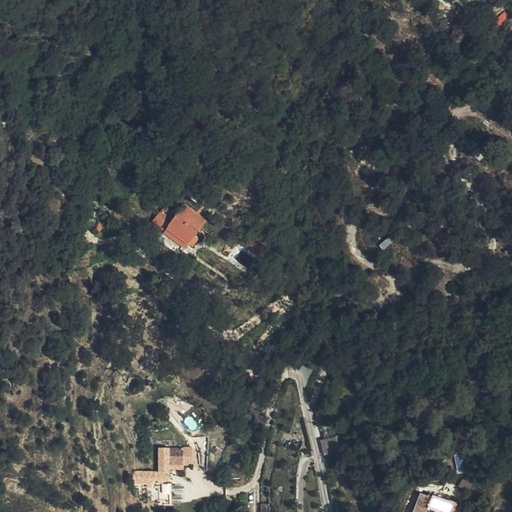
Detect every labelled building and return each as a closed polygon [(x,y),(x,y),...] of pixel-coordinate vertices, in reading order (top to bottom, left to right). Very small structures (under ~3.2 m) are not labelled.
[(500,26),(509,16),(504,11),(495,21),(500,26)] [(178,215),(175,221),(172,226),(182,231),(183,229),(188,232),(187,234),(195,238),(197,234),(201,227),(178,215)] [(151,235),(158,239),(163,241),(162,243),(185,256),(188,251),(190,248),(194,250),(197,246),(193,243),(195,238),(187,234),(188,232),(183,229),(182,231),(172,226),(160,220),(154,229),(151,235)] [(253,253),(257,244),(238,234),(233,243),(253,253)] [(379,245),(383,250),(392,242),(388,237),(379,245)] [(199,293),(205,286),(189,272),(183,279),(199,293)] [(336,436),(320,440),(324,455),(325,455),(340,451),(336,436)] [(160,480),(133,482),(133,494),(151,493),(153,489),(169,488),(169,471),(176,471),(175,455),(160,455),(160,480)] [(175,455),(176,471),(185,470),(185,455),(175,455)] [(467,491),(471,483),(463,479),(459,486),(467,491)] [(169,492),(159,492),(157,492),(157,511),(162,511),(168,511),(169,492)] [(432,497),(421,492),(413,511),(453,511),(457,504),(433,494),(432,497)]
